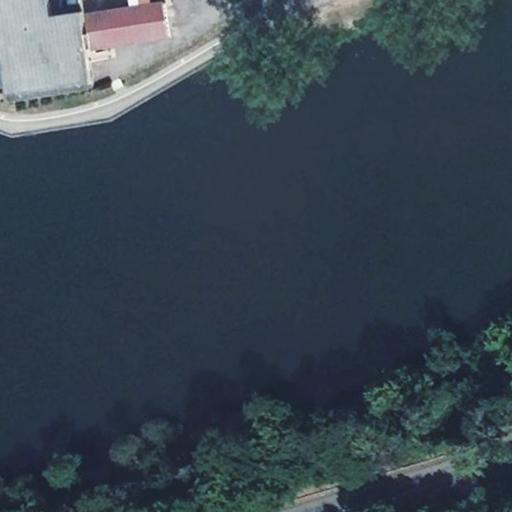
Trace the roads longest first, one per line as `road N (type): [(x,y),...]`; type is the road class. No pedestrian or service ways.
road 1 (residential): [(0,121),(38,127),(99,114),(312,0)]
road 2 (secondary): [(336,511),(511,456)]
